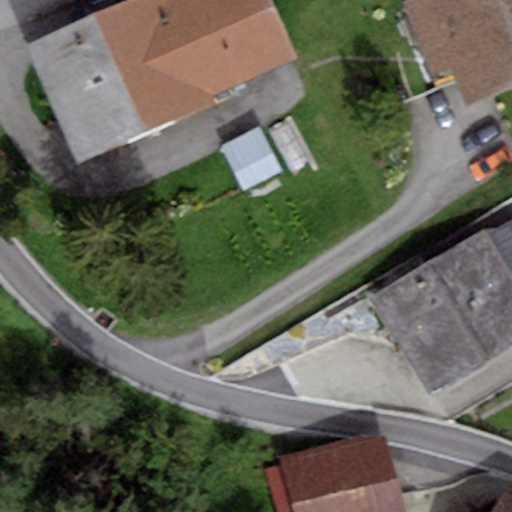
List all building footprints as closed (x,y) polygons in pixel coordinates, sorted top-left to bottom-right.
[(294,59),(268,0),(129,0),(22,46),(76,166),(214,107),(208,96),(294,59)] [(511,0),(406,0),(401,2),(433,85),(455,76),(466,106),(511,88),(511,0)] [(511,221),(488,235),(511,275),(511,221)] [(486,231),(370,299),(427,396),(511,346),(511,275),(488,235),(486,231)] [(401,511),(383,434),(279,459),(281,468),(268,471),(277,511),(401,511)] [(511,511),(511,485),(509,484),(492,511),(475,511),(464,505),(460,511),(511,511)]
